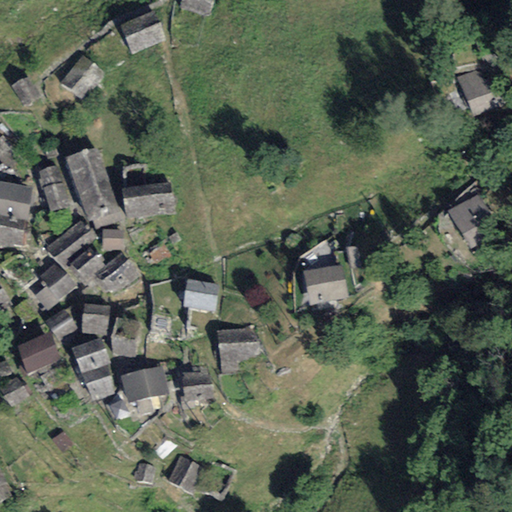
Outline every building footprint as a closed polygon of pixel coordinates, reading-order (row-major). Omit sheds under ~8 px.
[(215,0),(183,0),(181,8),(211,16),(215,0)] [(167,42),(154,13),(119,29),(132,58),(167,42)] [(106,76),(81,58),(60,87),(84,105),(106,76)] [(477,71),(455,81),(473,120),(505,105),(492,77),(482,82),(477,71)] [(28,80),(14,90),(24,104),(38,94),(28,80)] [(11,135),(0,144),(0,148),(16,167),(29,156),(11,135)] [(97,152),(66,162),(87,223),(118,213),(97,152)] [(58,172),(40,176),(49,216),(67,212),(58,172)] [(28,191),(0,187),(0,217),(25,220),(28,191)] [(168,188),(123,196),(128,222),(172,215),(168,188)] [(502,233),(476,196),(447,216),(473,253),(502,233)] [(24,227),(0,223),(0,249),(20,252),(24,227)] [(93,239),(80,224),(47,254),(60,269),(93,239)] [(122,238),(102,238),(102,254),(122,254),(122,238)] [(85,253),(65,272),(82,290),(102,271),(85,253)] [(124,262),(95,283),(107,300),(136,279),(124,262)] [(342,267),(304,276),(312,307),(350,298),(342,267)] [(74,289),(60,273),(33,295),(47,312),(74,289)] [(215,294),(188,289),(184,309),(212,314),(215,294)] [(63,314),(45,326),(55,343),(74,331),(63,314)] [(105,316),(80,315),(80,337),(104,338),(105,316)] [(257,325),(212,335),(221,375),(243,371),(241,362),(264,357),(257,325)] [(114,355),(134,356),(136,328),(116,326),(114,355)] [(58,364),(47,339),(18,352),(28,377),(58,364)] [(109,362),(102,344),(70,356),(77,374),(109,362)] [(160,372),(122,381),(127,403),(165,394),(160,372)] [(114,395),(109,380),(84,389),(89,404),(114,395)] [(204,381),(176,385),(178,405),(207,401),(204,381)] [(15,384),(1,392),(9,407),(23,399),(15,384)] [(203,473),(181,464),(171,487),(192,497),(203,473)] [(139,468),(137,483),(151,484),(153,469),(139,468)] [(0,474),(0,503),(11,499),(0,474)]
